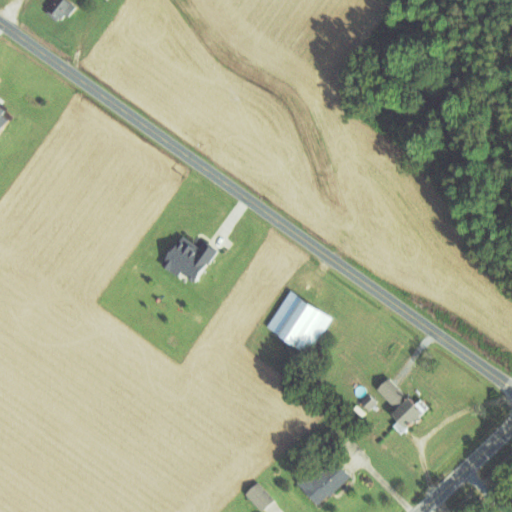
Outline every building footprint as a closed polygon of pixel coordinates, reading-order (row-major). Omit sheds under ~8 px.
[(76,4),(70,0),(52,0),(47,7),(64,20),(76,4)] [(0,133),(12,115),(0,107),(0,133)] [(198,281),(219,249),(206,240),(202,246),(184,234),(164,265),(180,275),(183,271),(198,281)] [(335,316),(292,289),(269,326),(311,353),(335,316)] [(399,409),(395,413),(401,419),(395,425),(403,434),(432,407),(423,398),(418,404),(392,376),(379,388),(399,409)] [(379,401),(372,393),(363,401),(370,409),(379,401)] [(320,505),(352,474),(337,459),(319,477),(312,470),(299,482),(320,505)] [(277,499),(260,481),(247,493),(264,511),(277,499)]
